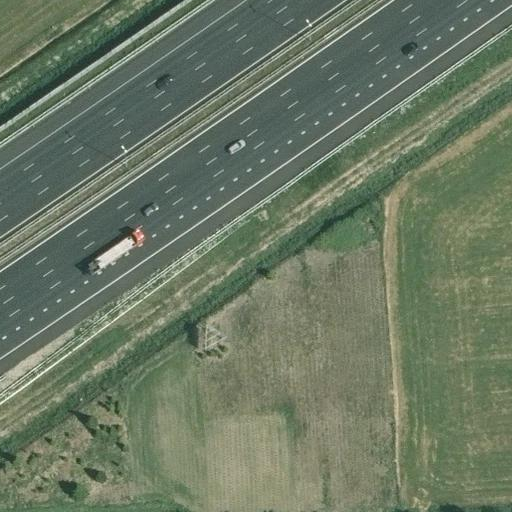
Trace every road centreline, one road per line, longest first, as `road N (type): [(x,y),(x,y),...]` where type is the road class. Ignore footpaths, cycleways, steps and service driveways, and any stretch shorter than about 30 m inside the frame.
road 1 (motorway): [(0,305),(442,0)]
road 2 (motorway): [(297,0),(0,204)]
